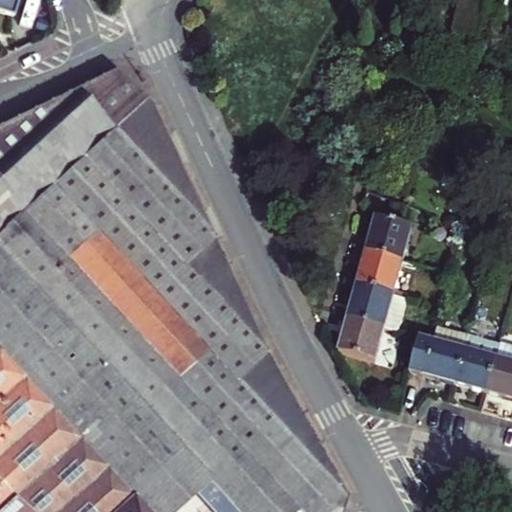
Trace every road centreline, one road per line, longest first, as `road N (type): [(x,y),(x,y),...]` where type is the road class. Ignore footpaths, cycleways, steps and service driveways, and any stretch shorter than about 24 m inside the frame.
road 1 (tertiary): [(363,463),(286,322),(153,34)]
road 2 (residential): [(363,463),(433,446),(511,468)]
